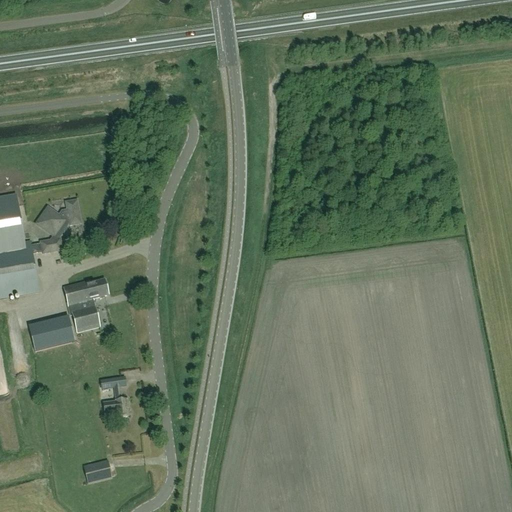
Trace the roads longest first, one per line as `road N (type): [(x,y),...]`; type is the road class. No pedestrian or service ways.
road 1 (unclassified): [(144,511),(173,479),(153,324),(154,253),(193,140),(191,118),(181,105),(148,94),(0,112)]
road 2 (tertiary): [(193,511),(236,213),(221,0)]
road 3 (trunk): [(0,65),(477,0)]
road 4 (unclassified): [(127,0),(105,13),(0,27)]
